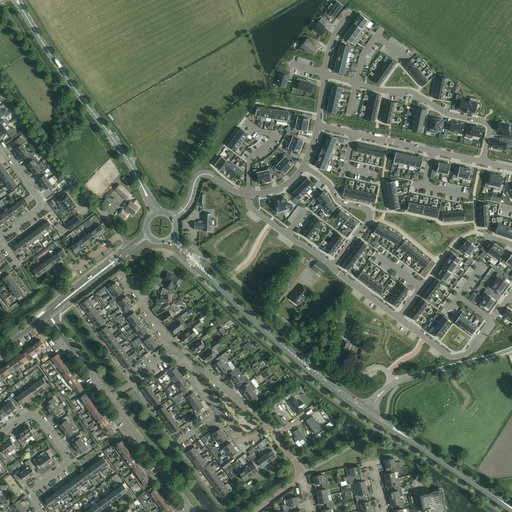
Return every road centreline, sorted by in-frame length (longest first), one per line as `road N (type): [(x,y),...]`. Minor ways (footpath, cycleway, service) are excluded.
road 1 (unclassified): [(393,383),(383,368),(340,365),(191,242)]
road 2 (residential): [(483,161),(491,123),(446,114),(409,90),(324,73)]
road 3 (unclassified): [(0,73),(122,239)]
road 4 (secondary): [(143,189),(28,19)]
road 5 (secondary): [(367,408),(217,284)]
road 6 (secondary): [(511,508),(367,408)]
road 7 (residential): [(43,511),(35,488),(64,467),(65,454),(33,414),(0,434)]
road 8 (residential): [(509,297),(470,351),(451,357),(397,317)]
road 9 (residential): [(331,265),(369,214),(337,200),(302,166)]
road 10 (residential): [(191,511),(109,398)]
road 11 (unclassified): [(393,383),(511,349)]
